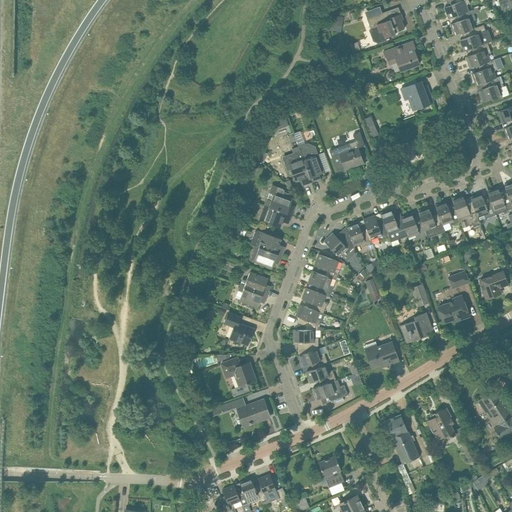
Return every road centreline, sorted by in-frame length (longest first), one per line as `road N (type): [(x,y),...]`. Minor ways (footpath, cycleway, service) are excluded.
road 1 (residential): [(304,436),(269,327),(311,217),(479,165)]
road 2 (motorway): [(0,299),(14,196),(35,121),(103,0)]
road 3 (residential): [(353,413),(511,316)]
road 4 (residential): [(479,165),(419,0)]
road 5 (residential): [(208,511),(202,482),(304,436)]
